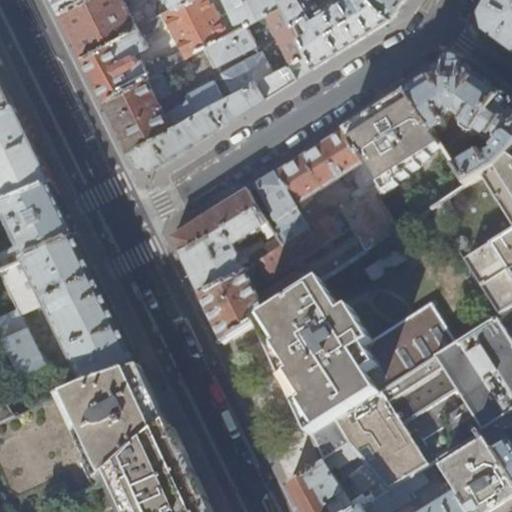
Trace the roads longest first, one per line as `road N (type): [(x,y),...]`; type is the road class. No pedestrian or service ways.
road 1 (residential): [(117,231),(441,27)]
road 2 (secondary): [(117,231),(259,511)]
road 3 (secondary): [(4,0),(117,231)]
